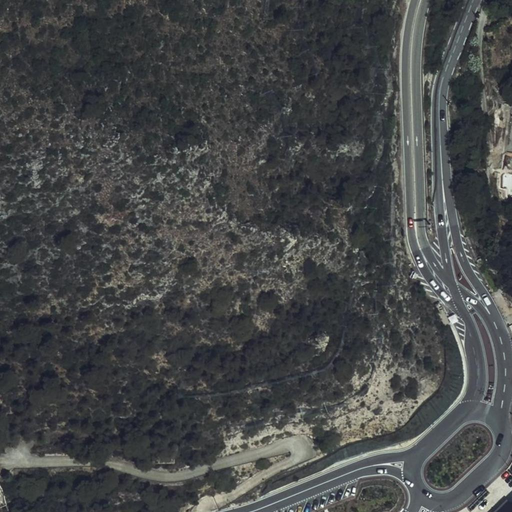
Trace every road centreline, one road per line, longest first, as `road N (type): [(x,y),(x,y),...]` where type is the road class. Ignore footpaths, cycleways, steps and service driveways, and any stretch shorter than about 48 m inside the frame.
road 1 (motorway): [(415,221),(411,52),(421,0)]
road 2 (secondary): [(443,188),(439,98),(473,0)]
road 3 (secondary): [(498,328),(443,188)]
